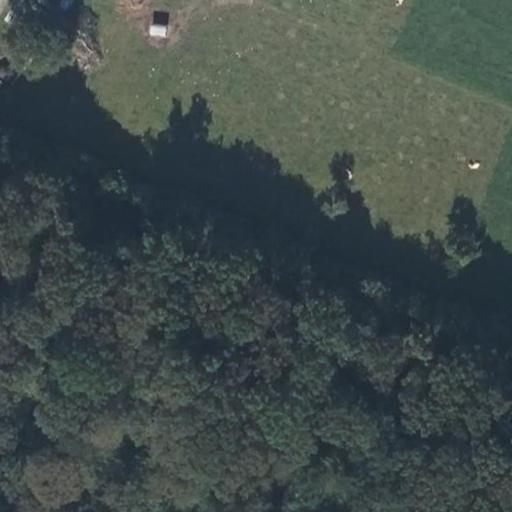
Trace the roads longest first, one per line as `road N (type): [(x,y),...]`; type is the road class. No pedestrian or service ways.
road 1 (track): [(511,363),(0,151)]
road 2 (track): [(472,511),(338,441),(0,353)]
